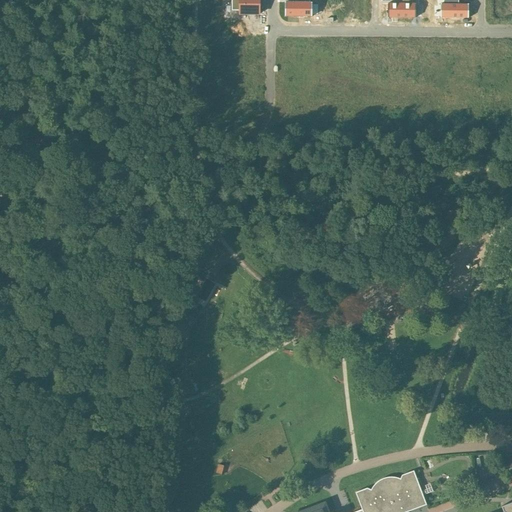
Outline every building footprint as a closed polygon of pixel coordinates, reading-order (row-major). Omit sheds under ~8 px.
[(231,0),(232,10),(240,11),(240,14),(259,14),(259,0),(231,0)] [(285,3),(285,16),(312,16),(312,3),(310,3),(295,3),(285,3)] [(388,4),(388,17),(415,18),(415,4),(413,4),(398,4),(388,4)] [(441,4),(440,17),(468,17),(468,4),(458,4),(444,4),(441,4)] [(367,488),(355,493),(362,511),(407,511),(427,505),(414,471),(402,475),(400,479),(398,478),(397,478),(395,477),(394,477),(392,477),(391,477),(389,477),(388,477),(386,478),(385,478),(384,478),(382,479),(380,480),(379,481),(378,482),(377,482),(376,483),(375,484),(374,485),(373,486),(372,487),(372,488),(371,489),(371,490),(367,488)] [(328,511),(325,502),(299,511),(328,511)]
